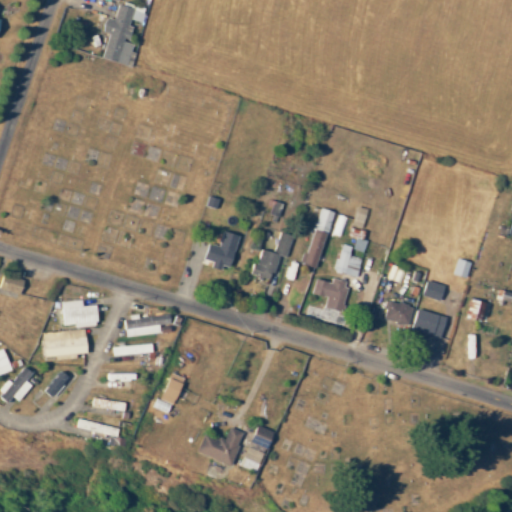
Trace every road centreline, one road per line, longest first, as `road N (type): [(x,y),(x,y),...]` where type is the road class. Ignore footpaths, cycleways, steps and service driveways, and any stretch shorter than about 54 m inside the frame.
road 1 (residential): [(52,0),(0,153),(97,274),(511,400)]
road 2 (residential): [(130,283),(65,411),(42,420),(0,410)]
